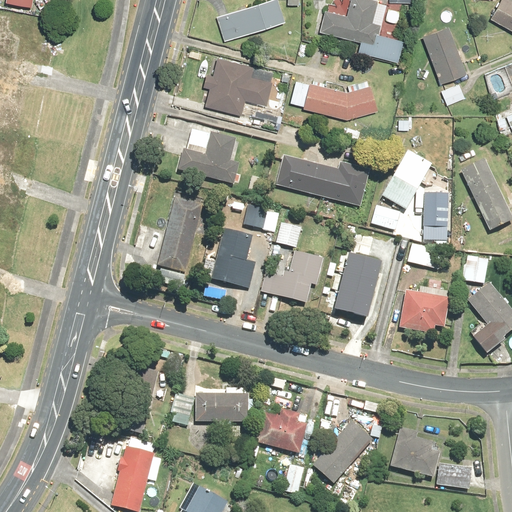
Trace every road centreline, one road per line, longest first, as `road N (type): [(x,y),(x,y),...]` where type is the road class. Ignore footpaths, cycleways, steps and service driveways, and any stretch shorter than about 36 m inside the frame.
road 1 (residential): [(147,314),(428,385),(504,390)]
road 2 (tertiary): [(88,284),(160,0)]
road 3 (tertiary): [(6,511),(48,433),(80,314)]
